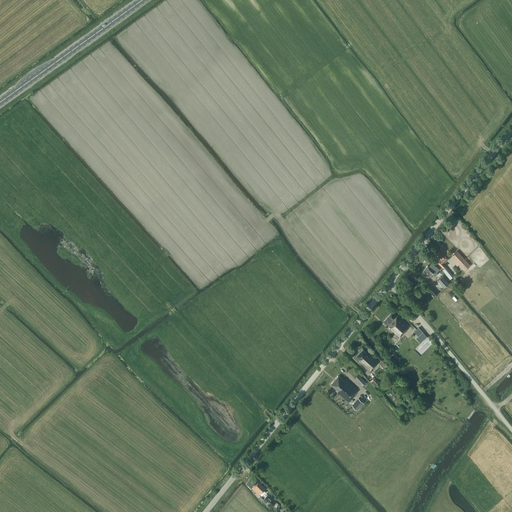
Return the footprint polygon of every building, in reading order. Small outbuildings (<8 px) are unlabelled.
[(441,259),(437,263),(442,268),(445,265),(443,263),(449,258),(445,254),(445,255),(443,253),(444,252),(441,248),(439,251),(438,250),(435,253),(441,259)] [(469,264),(456,251),(452,255),(465,268),(469,264)] [(434,275),(438,269),(436,268),(436,267),(429,261),(426,265),(426,266),(421,273),(426,277),(426,276),(427,277),(431,273),(434,275)] [(442,269),(450,279),(452,277),(453,276),(446,266),(442,269)] [(437,281),(444,288),(449,283),(442,276),(437,281)] [(428,291),(434,297),(438,293),(433,287),(428,291)] [(389,327),(388,329),(398,338),(406,330),(405,330),(408,327),(397,316),(395,318),(390,313),(383,321),(389,327)] [(419,335),(423,340),(426,337),(418,327),(414,332),(418,336),(419,335)] [(375,365),(378,362),(370,354),(369,355),(362,349),(356,356),(359,359),(358,360),(369,371),(375,365)] [(355,378),(362,386),(366,382),(358,375),(355,378)] [(354,393),(357,390),(346,381),(345,382),(337,376),(330,384),(337,390),(336,391),(349,402),(351,399),(355,394),(354,393)] [(369,382),(375,387),(379,383),(373,378),(369,382)] [(357,398),(352,405),(356,408),(361,402),(357,398)] [(250,485),(259,495),(265,489),(252,477),(249,480),(252,483),(250,485)] [(276,502),(268,495),(263,500),(266,503),(267,501),(270,503),(268,505),(271,508),(276,502)]
